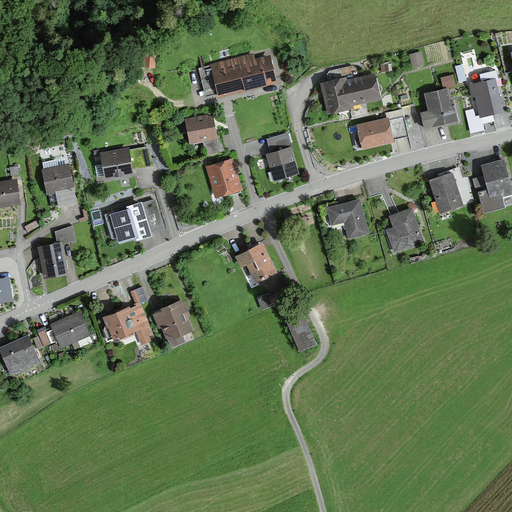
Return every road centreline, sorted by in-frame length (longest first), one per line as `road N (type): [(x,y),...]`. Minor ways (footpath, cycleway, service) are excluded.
road 1 (residential): [(0,323),(316,188),(511,136)]
road 2 (track): [(322,511),(284,399),(290,380),(318,359),(324,343),(259,209)]
